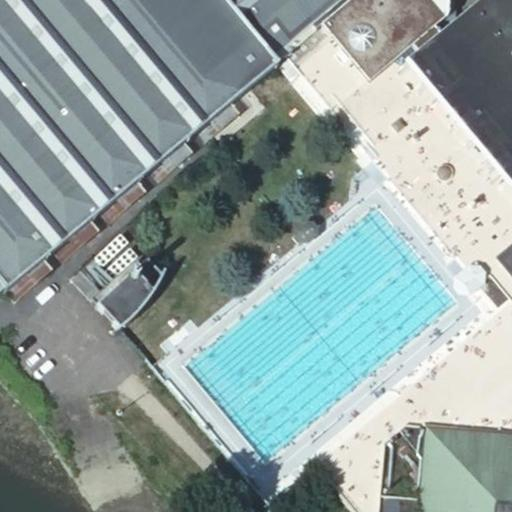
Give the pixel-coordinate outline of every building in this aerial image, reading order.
[(426,36),(451,16),(450,2),(449,0),(0,0),(0,296),(2,299),(232,104),(277,66),(324,26),(372,81),(409,50),(416,57),(409,62),(511,182),(511,251),(508,255),(511,259),(511,0),(482,0),(432,42),(429,39),(426,36)] [(148,262),(96,309),(118,333),(114,336),(115,337),(122,331),(137,317),(164,276),(163,275),(162,278),(148,262)] [(457,280),(468,293),(482,281),(471,268),(457,280)] [(72,282),(92,305),(102,296),(82,273),(72,282)] [(511,511),(511,303),(510,301),(316,466),(355,511),(511,511)]
